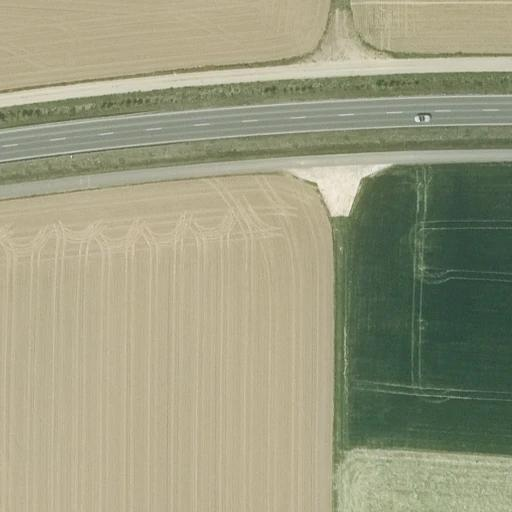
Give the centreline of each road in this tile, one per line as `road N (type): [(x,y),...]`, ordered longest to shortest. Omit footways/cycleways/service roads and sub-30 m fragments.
road 1 (track): [(511,155),(208,168),(0,192)]
road 2 (secondary): [(511,109),(222,119),(0,144)]
road 3 (track): [(511,65),(347,66),(0,93)]
road 4 (track): [(337,511),(340,161)]
